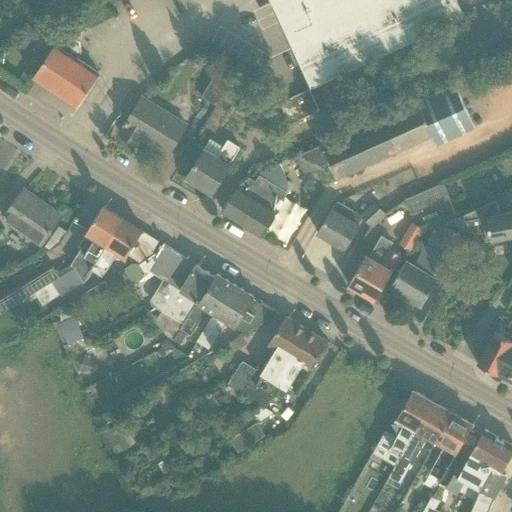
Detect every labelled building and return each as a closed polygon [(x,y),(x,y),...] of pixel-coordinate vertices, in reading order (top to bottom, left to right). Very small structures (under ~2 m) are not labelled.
[(456,0),(268,0),(310,90),(339,76),(465,18),(456,0)] [(94,3),(70,15),(73,17),(86,26),(90,28),(115,16),(94,3)] [(73,17),(55,45),(77,59),(81,53),(78,43),(76,41),(86,26),(73,17)] [(55,45),(33,79),(76,106),(98,73),(77,59),(55,45)] [(237,73),(221,63),(200,98),(216,108),(237,73)] [(339,76),(310,90),(281,103),(291,125),(349,98),(339,76)] [(416,103),(417,107),(323,150),(336,178),(431,135),(436,146),(474,129),(454,86),(416,103)] [(147,142),(167,155),(187,124),(142,97),(124,125),(125,125),(123,128),(124,128),(120,135),(136,145),(142,135),(149,139),(147,142)] [(217,157),(223,147),(209,139),(204,149),(217,157)] [(204,149),(186,178),(212,194),(239,148),(227,140),(223,147),(217,157),(204,149)] [(322,149),(320,146),(295,157),(302,174),(331,170),(322,149)] [(235,189),(232,193),(221,210),(261,235),(275,213),(275,212),(286,192),(258,176),(255,182),(248,178),(235,189)] [(111,178),(104,187),(123,202),(130,192),(111,178)] [(407,199),(405,199),(412,214),(448,198),(442,183),(407,199)] [(317,233),(332,242),(334,239),(345,246),(358,225),(362,219),(369,227),(383,214),(405,199),(407,199),(400,187),(374,204),(361,216),(336,202),(331,209),(317,233)] [(60,216),(23,191),(1,221),(38,247),(60,216)] [(496,200),(462,216),(464,223),(482,219),(486,242),(511,236),(511,211),(499,214),(496,200)] [(122,219),(103,206),(84,236),(92,241),(81,260),(76,257),(70,266),(74,268),(83,283),(90,272),(122,219)] [(122,219),(90,272),(101,279),(116,256),(124,261),(142,231),(122,219)] [(405,261),(400,271),(389,288),(421,307),(437,279),(461,236),(437,223),(430,236),(412,266),(405,261)] [(365,256),(347,287),(373,303),(400,257),(388,250),(392,243),(381,236),(368,258),(365,256)] [(198,304),(215,277),(163,245),(156,256),(154,254),(138,264),(137,262),(112,277),(121,292),(151,273),(162,280),(150,301),(152,307),(160,312),(151,328),(173,341),(196,302),(198,304)] [(38,262),(0,286),(0,308),(48,278),(38,262)] [(83,283),(74,268),(70,266),(69,265),(57,273),(59,277),(56,279),(65,295),(83,283)] [(212,315),(225,323),(242,290),(216,274),(215,277),(198,304),(196,302),(173,341),(184,348),(191,337),(190,336),(205,311),(212,315)] [(244,334),(274,316),(277,311),(260,302),(258,301),(257,302),(252,299),(253,297),(242,290),(225,323),(244,334)] [(208,350),(225,323),(212,315),(196,343),(208,350)] [(272,383),(306,329),(286,317),(268,347),(273,350),(265,364),(261,362),(256,371),(242,362),(228,386),(241,394),(247,384),(253,388),(261,376),(272,383)] [(70,361),(87,350),(74,321),(56,330),(70,361)] [(278,387),(286,392),(301,367),(308,372),(326,341),(306,329),(272,383),(261,376),(253,388),(247,384),(241,394),(240,395),(260,408),(232,425),(238,435),(272,413),(264,408),(278,387)] [(499,375),(511,350),(511,341),(495,332),(477,364),(497,375),(497,374),(499,375)] [(230,355),(247,344),(242,335),(224,346),(230,355)] [(511,382),(511,350),(499,375),(511,382)] [(413,391),(396,421),(401,425),(389,447),(402,454),(431,401),(413,391)] [(205,418),(221,410),(214,400),(199,409),(205,418)] [(455,414),(431,401),(402,454),(388,478),(399,484),(425,439),(437,446),(455,414)] [(438,485),(472,424),(455,414),(437,446),(442,448),(423,484),(435,491),(438,485)] [(122,422),(103,434),(115,455),(136,443),(122,422)] [(182,444),(191,438),(183,423),(172,430),(182,444)] [(511,453),(511,446),(472,424),(438,485),(444,489),(451,476),(464,483),(480,492),(475,499),(458,492),(457,496),(450,511),(487,511),(492,501),(493,499),(494,500),(506,477),(501,474),(511,453)] [(444,489),(457,496),(458,492),(464,483),(451,476),(444,489)] [(438,511),(435,510),(440,502),(431,497),(422,511),(438,511)] [(492,501),(487,511),(492,511),(497,503),(492,501)]
